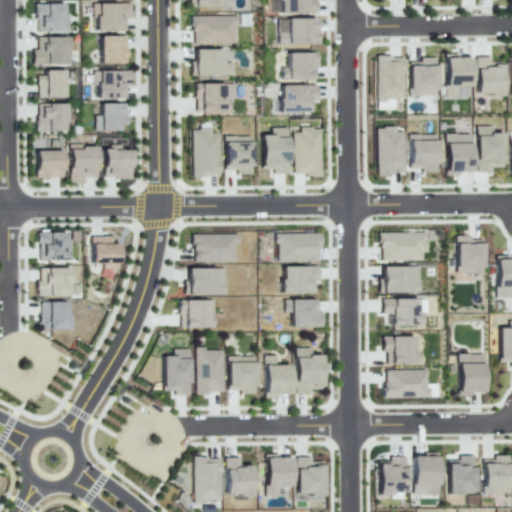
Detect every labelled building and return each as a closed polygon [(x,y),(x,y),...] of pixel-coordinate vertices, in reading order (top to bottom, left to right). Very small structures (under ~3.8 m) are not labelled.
[(313,0),(313,12),(277,12),(277,0),(313,0)] [(89,2),(128,1),(128,17),(121,17),(122,31),(89,32),(89,2)] [(33,4),(33,32),(63,31),(63,24),(65,24),(65,13),(60,13),(60,4),(33,4)] [(187,15),(187,31),(190,31),(190,43),(232,43),(232,24),(234,24),(234,15),(187,15)] [(276,31),(285,31),(285,16),(314,16),(314,29),(316,29),(316,43),(276,43),(276,31)] [(33,36),(34,49),(29,50),(30,64),(68,63),(67,49),(64,49),(64,35),(33,36)] [(96,35),(123,35),(123,63),(96,63),(96,35)] [(190,48),(190,60),(187,60),(187,75),(229,75),(229,62),(220,62),(220,48),(190,48)] [(284,51),(314,51),(313,65),(312,65),(312,78),(279,78),(279,65),(284,66),(284,51)] [(372,54),(388,54),(388,57),(400,57),(400,99),(391,99),(391,110),(373,110),(372,54)] [(441,54),(454,54),(454,57),(467,57),(467,87),(454,87),(454,96),(441,96),(441,54)] [(417,61),(417,57),(433,57),(433,96),(405,96),(404,61),(417,61)] [(472,57),(487,57),(487,61),(499,61),(498,96),(485,96),(485,93),(472,93),(472,57)] [(34,75),(40,75),(40,70),(62,69),(62,97),(34,98),(34,75)] [(90,70),(129,69),(129,85),(122,86),(123,99),(90,100),(90,70)] [(191,83),(191,110),(226,110),(226,99),(230,99),(230,82),(191,83)] [(279,83),(314,83),(314,98),(309,98),(309,110),(275,110),(275,97),(279,97),(279,83)] [(42,101),(64,102),(64,108),(68,108),(67,122),(62,122),(62,132),(32,131),(33,115),(33,104),(42,105),(42,101)] [(96,114),(91,114),(91,130),(117,130),(117,124),(124,124),(124,102),(96,102),(96,114)] [(291,171),(291,130),(298,130),(298,125),(319,125),(319,169),(319,174),(308,174),(308,171),(291,171)] [(474,125),(474,161),(475,171),(489,171),(489,165),(500,165),(500,158),(500,132),(490,132),(490,125),(474,125)] [(259,134),(259,168),(270,168),(270,172),(287,172),(287,126),(269,126),(269,134),(259,134)] [(375,168),(375,126),(394,126),(394,130),(401,130),(401,171),(390,171),(390,173),(385,173),(384,174),(375,174),(375,168)] [(188,129),(208,129),(208,133),(216,132),(216,176),(189,177),(188,129)] [(407,133),(408,167),(420,167),(420,171),(434,170),(433,133),(407,133)] [(443,133),(443,165),(443,173),(457,173),(457,171),(468,171),(468,133),(443,133)] [(220,135),(249,135),(248,174),(233,174),(233,170),(220,170),(220,135)] [(78,148),(78,146),(93,146),(93,176),(80,176),(80,183),(65,183),(65,148),(78,148)] [(99,148),(127,148),(128,178),(100,178),(99,148)] [(31,150),(59,150),(59,177),(31,177),(31,150)] [(32,229),(64,229),(64,241),(67,241),(67,252),(64,252),(64,261),(32,261),(32,229)] [(270,232),(270,242),(273,243),(273,263),(316,261),(316,248),(317,246),(317,232),(270,232)] [(375,232),(375,248),(378,248),(378,260),(420,259),(420,253),(426,253),(426,239),(422,239),(422,232),(375,232)] [(190,236),(191,263),(232,261),(231,243),(235,243),(235,234),(190,236)] [(453,241),(453,234),(468,234),(468,238),(480,238),(480,246),(480,272),(453,272),(453,241)] [(85,235),(109,235),(109,242),(115,242),(115,268),(99,269),(99,264),(86,264),(85,235)] [(493,255),(493,262),(493,295),(511,295),(511,258),(507,258),(507,255),(493,255)] [(279,265),(279,280),(275,280),(276,293),(311,291),(311,282),(316,282),(315,263),(279,265)] [(34,282),(34,294),(69,295),(69,280),(66,280),(67,266),(41,265),(41,282),(34,282)] [(377,266),(377,279),(374,279),(374,293),(417,292),(417,265),(377,266)] [(181,266),(181,292),(221,293),(222,267),(181,266)] [(379,299),(379,312),(386,312),(386,325),(416,324),(416,310),(413,309),(413,298),(379,299)] [(174,300),(175,328),(211,327),(210,299),(174,300)] [(281,300),(281,314),(285,314),(285,327),(318,326),(318,311),(314,311),(314,299),(281,300)] [(63,313),(68,313),(68,329),(35,329),(36,300),(64,300),(63,313)] [(495,352),(495,327),(507,327),(507,319),(511,319),(511,364),(509,364),(509,360),(495,360),(495,352)] [(378,336),(411,336),(411,351),(417,351),(417,363),(379,364),(378,336)] [(192,345),(192,388),(192,392),(208,392),(208,390),(221,390),(221,348),(203,348),(203,345),(192,345)] [(292,392),(292,346),(310,346),(310,353),(320,353),(320,382),(320,387),(309,387),(309,391),(292,392)] [(167,348),(184,347),(185,395),(170,396),(170,389),(158,390),(156,355),(165,355),(167,348)] [(455,352),(454,385),(454,393),(469,393),(469,390),(480,390),(480,381),(480,353),(455,352)] [(261,353),(261,395),(276,395),(276,391),(290,391),(290,363),(274,363),(274,353),(261,353)] [(225,355),(225,388),(237,388),(237,392),(254,392),(254,354),(225,355)] [(383,369),(382,381),(379,381),(378,397),(427,398),(427,386),(423,386),(423,370),(383,369)] [(408,456),(423,456),(427,451),(432,451),(434,494),(409,495),(408,456)] [(260,453),(276,453),(276,457),(288,456),(288,486),(274,486),(274,496),(261,497),(260,453)] [(456,460),(444,460),(444,494),(459,494),(459,492),(471,491),(470,454),(455,455),(456,460)] [(479,459),(479,492),(506,492),(506,454),(492,454),(492,459),(479,459)] [(220,456),(237,456),(237,465),(248,465),(248,496),(234,496),(234,494),(221,494),(220,456)] [(292,456),(309,456),(309,462),(319,462),(319,498),(304,497),(304,494),(292,494),(292,456)] [(387,457),(402,457),(401,493),(400,493),(400,499),(387,498),(387,495),(375,494),(375,462),(387,463),(387,457)] [(190,458),(217,459),(216,501),(199,501),(199,506),(190,506),(190,458)]
